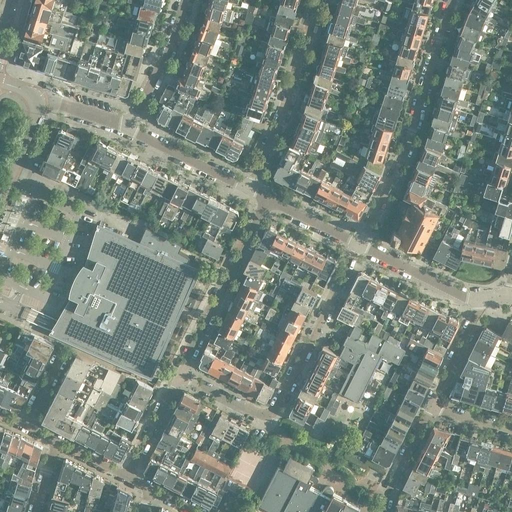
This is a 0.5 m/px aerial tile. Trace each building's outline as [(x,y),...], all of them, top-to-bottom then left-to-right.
[(32,8),(31,13),(31,14),(48,19),(54,21),(61,23),(78,27),(75,37),(74,40),(70,52),(81,55),(86,41),(87,40),(88,39),(93,22),(90,17),(83,15),(80,16),(64,11),(65,10),(67,0),(54,0),(52,6),(36,1),(36,2),(35,2),(34,1),(34,4),(32,8)] [(127,0),(127,2),(129,2),(132,3),(141,5),(157,10),(159,10),(161,5),(162,5),(163,2),(162,0),(127,0)] [(209,3),(209,4),(226,9),(228,1),(237,4),(238,0),(208,0),(208,1),(209,3)] [(279,5),(278,11),(293,16),(294,15),(295,15),(296,12),(295,11),(297,6),(281,1),(276,0),(275,0),(275,4),(279,5)] [(336,9),(336,10),(357,16),(359,10),(364,12),(366,7),(356,4),(342,0),(339,0),(338,4),(337,4),(336,7),(336,9)] [(384,2),(382,10),(386,11),(387,12),(391,1),(385,0),(384,0),(384,1),(384,2)] [(412,8),(428,13),(429,9),(431,9),(432,6),(431,4),(431,3),(421,0),(414,0),(413,4),(409,2),(407,7),(412,8)] [(476,0),(475,1),(490,9),(501,16),(503,12),(492,6),(495,0),(476,0)] [(473,7),(470,12),(489,21),(495,24),(497,21),(487,15),(490,9),(475,1),(475,2),(474,1),(471,6),(473,7)] [(132,3),(129,14),(137,16),(137,17),(138,17),(153,21),(154,21),(157,10),(141,5),(132,3)] [(250,3),(247,13),(252,15),(255,5),(250,3)] [(206,14),(206,15),(222,20),(223,20),(226,9),(209,4),(207,9),(206,10),(205,13),(206,14)] [(406,6),(402,17),(425,23),(426,19),(428,19),(428,16),(428,15),(428,13),(412,8),(407,7),(406,6)] [(333,19),(333,20),(349,25),(352,18),(361,21),(362,17),(357,16),(336,10),(335,14),(333,15),(333,17),(333,19)] [(270,15),(269,20),(271,20),(290,26),(292,22),(293,21),(294,19),(293,18),(293,16),(278,11),(276,17),(270,15)] [(465,23),(465,24),(480,29),(484,31),(485,31),(488,25),(494,28),(495,24),(489,21),(470,12),(467,18),(465,17),(464,22),(465,23)] [(254,15),(247,13),(243,22),(249,24),(251,25),(254,15)] [(28,25),(45,31),(50,32),(52,33),(74,40),(75,37),(78,27),(61,23),(54,21),(48,19),(31,14),(33,15),(32,17),(30,16),(28,25)] [(206,15),(203,26),(219,32),(222,20),(206,15)] [(118,18),(116,24),(134,28),(150,32),(150,33),(153,21),(138,17),(137,17),(136,22),(118,18)] [(402,17),(399,27),(405,29),(422,34),(423,30),(424,29),(425,26),(425,25),(425,23),(402,17)] [(270,23),(267,30),(271,32),(287,36),(289,35),(289,32),(289,31),(290,26),(271,20),(270,23)] [(330,29),(330,30),(346,35),(348,28),(364,33),(365,29),(349,25),(333,20),(332,24),(330,25),(329,27),(330,29)] [(112,23),(104,21),(102,28),(110,30),(112,23)] [(249,24),(243,22),(240,32),(246,34),(249,24)] [(461,33),(460,34),(482,42),(486,32),(484,31),(480,29),(465,24),(463,28),(462,28),(460,32),(461,33),(461,34),(461,33)] [(24,37),(36,41),(49,45),(60,48),(70,52),(74,40),(52,33),(50,32),(45,31),(28,25),(26,30),(24,36),(24,37)] [(219,32),(203,26),(203,27),(201,28),(199,31),(200,32),(199,37),(224,47),(227,48),(229,44),(216,39),(219,32)] [(134,28),(131,39),(144,43),(147,44),(150,32),(134,28)] [(399,29),(396,39),(402,41),(418,46),(420,45),(420,43),(420,41),(421,36),(422,34),(405,29),(405,31),(399,29)] [(327,39),(327,40),(343,45),(345,39),(349,40),(355,42),(356,38),(346,35),(330,30),(328,34),(327,35),(326,38),(327,39)] [(271,32),(268,42),(284,47),(285,42),(287,41),(287,39),(287,38),(287,36),(271,32)] [(380,35),(375,33),(371,43),(377,44),(380,35)] [(458,39),(456,44),(483,54),(485,50),(480,48),(482,42),(460,34),(459,34),(457,39),(458,39)] [(117,36),(114,48),(118,49),(130,52),(141,55),(144,43),(131,39),(117,36)] [(17,54),(16,57),(16,58),(17,59),(17,60),(37,67),(53,72),(56,60),(60,48),(49,45),(36,41),(24,37),(23,40),(19,53),(17,54)] [(224,47),(199,37),(197,42),(195,42),(194,45),(195,47),(210,53),(215,56),(218,49),(223,49),(224,47)] [(497,43),(494,47),(496,48),(499,49),(500,44),(502,39),(498,37),(497,39),(497,43)] [(79,62),(73,78),(74,79),(75,77),(76,79),(80,80),(82,79),(84,80),(84,82),(85,82),(90,64),(97,43),(87,40),(86,41),(81,55),(80,57),(79,60),(79,62)] [(262,51),(265,52),(281,57),(281,56),(282,55),(283,53),(282,51),(284,47),(268,42),(262,40),(261,45),(263,46),(262,51)] [(324,49),(323,51),(340,55),(343,45),(327,40),(325,44),(324,45),(323,48),(324,49)] [(401,45),(399,52),(415,57),(415,56),(417,55),(417,53),(417,51),(418,47),(418,46),(402,41),(401,45)] [(95,85),(96,84),(108,46),(97,43),(90,64),(85,82),(86,80),(88,81),(89,83),(93,84),(95,83),(94,85),(95,85)] [(455,52),(454,53),(470,58),(478,61),(481,54),(456,44),(457,44),(456,45),(454,51),(455,52)] [(114,48),(108,46),(96,84),(106,88),(112,70),(118,49),(114,48)] [(195,47),(190,58),(206,64),(210,53),(195,47)] [(60,48),(56,60),(53,72),(54,72),(54,71),(55,73),(59,74),(64,72),(68,59),(70,52),(60,48)] [(118,49),(112,70),(106,88),(106,89),(107,88),(109,88),(111,86),(112,87),(111,89),(112,90),(113,89),(115,91),(116,90),(117,92),(123,74),(130,52),(118,49)] [(398,56),(396,62),(412,67),(412,66),(413,65),(414,63),(413,61),(414,61),(415,57),(399,52),(390,49),(388,53),(398,56)] [(499,49),(493,59),(497,60),(499,61),(503,51),(503,50),(499,49)] [(321,59),(320,61),(337,66),(339,59),(354,63),(355,59),(340,55),(323,51),(322,55),(321,55),(320,58),(321,59)] [(364,62),(367,52),(362,51),(359,61),(364,62)] [(68,59),(64,72),(66,76),(70,78),(71,76),(73,76),(73,78),(79,62),(79,60),(80,57),(81,55),(70,52),(68,59)] [(123,74),(117,92),(120,93),(119,93),(125,95),(129,93),(133,80),(137,80),(143,56),(141,55),(130,52),(123,74)] [(254,60),(256,60),(262,62),(278,67),(279,63),(280,62),(281,59),(280,58),(281,57),(265,52),(263,57),(256,55),(254,60)] [(452,62),(451,63),(467,68),(469,62),(477,65),(478,61),(470,58),(454,53),(453,57),(451,58),(450,61),(452,62)] [(186,68),(202,75),(206,64),(190,58),(188,63),(187,63),(186,66),(186,68)] [(497,60),(493,59),(491,66),(491,68),(499,70),(502,62),(497,60)] [(262,62),(256,60),(254,65),(260,67),(259,73),(274,78),(275,76),(276,76),(277,73),(276,72),(278,67),(262,62)] [(318,70),(317,71),(333,78),(335,70),(344,72),(345,68),(337,66),(320,61),(319,65),(318,65),(317,68),(318,70)] [(381,68),(393,72),(409,77),(410,73),(411,72),(412,70),(411,68),(412,67),(396,62),(394,68),(390,67),(389,66),(382,64),(381,68)] [(448,68),(447,71),(448,72),(448,73),(464,79),(468,80),(471,70),(467,68),(451,63),(450,67),(448,68)] [(186,68),(182,79),(197,85),(202,75),(186,68)] [(391,77),(390,82),(405,87),(405,86),(407,86),(408,84),(407,82),(408,82),(409,77),(393,72),(381,68),(379,73),(391,77)] [(255,72),(248,69),(246,74),(251,75),(249,81),(256,83),(271,88),(272,87),(273,86),(274,84),(273,83),(273,82),(274,82),(275,78),(274,78),(259,73),(255,72)] [(489,75),(487,80),(493,82),(495,82),(498,72),(490,69),(489,75)] [(314,80),(314,81),(330,88),(331,83),(335,84),(336,83),(341,85),(342,82),(333,78),(317,71),(316,75),(314,76),(313,78),(314,80)] [(445,83),(445,84),(461,89),(464,79),(448,73),(447,78),(445,79),(444,81),(445,83)] [(366,86),(368,80),(360,77),(358,83),(366,86)] [(179,78),(175,87),(182,90),(193,95),(205,99),(209,90),(197,85),(182,79),(179,78)] [(486,86),(484,90),(487,91),(490,92),(493,82),(487,80),(486,84),(486,86)] [(311,90),(311,91),(327,98),(329,92),(338,96),(339,92),(330,88),(314,81),(313,85),(311,86),(310,89),(311,90)] [(382,87),(381,91),(385,93),(403,98),(404,94),(403,94),(404,93),(405,92),(406,90),(405,89),(405,87),(390,82),(388,89),(382,87)] [(271,89),(271,88),(256,83),(254,88),(242,85),(241,89),(252,93),(269,98),(270,95),(269,94),(270,93),(271,93),(272,90),(271,89)] [(168,85),(164,93),(160,101),(163,103),(157,116),(158,119),(166,123),(174,108),(173,108),(174,107),(182,90),(175,87),(169,84),(168,85)] [(442,89),(441,91),(442,93),(442,94),(458,99),(461,89),(445,84),(444,88),(442,89)] [(75,87),(70,100),(75,102),(80,89),(75,87)] [(174,108),(166,123),(172,126),(173,125),(176,127),(184,112),(192,97),(193,95),(182,90),(174,107),(173,108),(174,108)] [(384,96),(382,103),(400,108),(400,107),(401,106),(402,104),(401,103),(403,98),(402,98),(403,98),(385,93),(377,90),(376,94),(384,96)] [(331,105),(333,101),(327,98),(311,91),(310,95),(308,96),(307,99),(308,100),(307,102),(323,109),(325,103),(331,105)] [(209,101),(210,101),(214,103),(218,94),(213,92),(209,101)] [(252,93),(249,103),(265,108),(265,107),(266,107),(267,104),(266,103),(267,103),(269,98),(252,93)] [(439,99),(438,102),(439,103),(439,104),(455,109),(456,104),(466,108),(468,102),(458,99),(442,94),(441,98),(439,99)] [(192,97),(184,112),(176,127),(186,132),(194,117),(188,114),(190,109),(194,102),(193,102),(195,98),(192,97)] [(212,107),(214,103),(210,101),(205,112),(208,114),(212,107)] [(305,110),(304,112),(320,118),(322,112),(332,116),(333,112),(323,109),(307,102),(306,105),(305,106),(304,109),(305,110)] [(239,112),(244,114),(256,118),(262,119),(263,115),(263,114),(264,113),(265,111),(264,109),(265,108),(249,103),(247,109),(245,109),(233,105),(231,111),(238,113),(239,112)] [(369,106),(368,110),(375,112),(396,119),(398,114),(399,113),(400,111),(399,110),(400,108),(382,103),(380,110),(369,106)] [(436,114),(456,121),(458,114),(463,116),(465,112),(455,109),(439,104),(437,108),(436,110),(435,112),(436,114)] [(206,118),(196,138),(206,143),(215,127),(214,127),(213,128),(207,125),(215,108),(212,107),(208,114),(206,118)] [(505,113),(503,118),(511,121),(511,110),(504,108),(499,107),(498,110),(505,113)] [(479,111),(477,116),(476,121),(482,123),(485,113),(479,111)] [(301,122),(317,129),(320,118),(304,112),(303,116),(302,116),(301,119),(301,121),(301,122)] [(375,112),(372,123),(375,124),(393,129),(394,128),(395,125),(395,123),(396,119),(375,112)] [(186,132),(186,133),(196,138),(206,118),(196,113),(194,117),(186,132)] [(433,124),(453,131),(456,121),(436,114),(434,119),(433,120),(432,122),(433,124)] [(234,138),(226,153),(234,157),(237,156),(240,150),(244,152),(251,139),(247,137),(252,127),(255,120),(244,116),(242,122),(235,135),(234,137),(234,138)] [(498,121),(496,127),(511,132),(511,121),(503,118),(498,117),(497,121),(498,121)] [(226,129),(216,147),(220,149),(220,150),(226,153),(234,138),(234,137),(228,134),(234,121),(230,119),(229,123),(226,129)] [(474,127),(473,131),(477,132),(479,133),(482,123),(476,121),(474,127)] [(297,131),(296,133),(317,141),(320,134),(316,133),(318,129),(317,129),(301,122),(299,125),(299,126),(297,127),(296,130),(297,131)] [(375,124),(372,134),(389,140),(391,136),(392,135),(393,132),(392,131),(393,129),(375,124)] [(430,130),(429,132),(430,134),(445,139),(447,134),(452,135),(453,131),(433,124),(431,129),(430,130)] [(58,131),(55,139),(56,139),(70,146),(72,146),(85,152),(87,150),(77,145),(80,137),(75,135),(78,130),(71,128),(69,127),(68,128),(67,129),(66,131),(62,129),(58,131)] [(215,127),(206,143),(212,146),(213,145),(216,147),(226,129),(221,127),(220,130),(215,127)] [(497,132),(495,138),(511,143),(511,132),(496,127),(495,127),(494,131),(497,132)] [(371,138),(368,145),(386,150),(387,149),(388,146),(388,145),(389,140),(372,134),(368,133),(364,132),(363,135),(371,138)] [(293,139),(291,143),(295,145),(301,147),(300,150),(303,152),(309,155),(316,158),(317,158),(318,154),(316,153),(320,143),(317,141),(296,133),(294,134),(293,137),(294,139),(293,139)] [(427,144),(427,145),(432,146),(432,147),(442,150),(445,139),(430,134),(428,139),(427,140),(426,142),(427,144)] [(511,143),(495,138),(492,148),(496,149),(511,154),(511,143)] [(72,146),(70,146),(56,139),(55,140),(54,141),(53,143),(53,145),(51,149),(67,156),(72,146)] [(85,165),(84,169),(81,174),(75,185),(86,191),(89,185),(99,163),(108,146),(98,141),(94,147),(89,157),(85,165)] [(361,143),(360,147),(364,149),(363,154),(365,155),(384,161),(385,157),(384,155),(386,150),(368,145),(361,143)] [(466,151),(468,146),(463,145),(461,144),(456,159),(462,162),(463,161),(466,151)] [(94,147),(89,145),(87,150),(85,152),(81,162),(85,165),(89,157),(94,147)] [(289,145),(285,153),(296,159),(300,150),(293,146),(292,147),(289,145)] [(108,146),(99,163),(106,167),(103,172),(107,174),(109,168),(118,152),(114,150),(114,149),(108,146)] [(422,156),(421,156),(437,163),(440,157),(446,160),(447,155),(425,146),(423,151),(421,152),(420,154),(422,156)] [(51,149),(49,154),(48,155),(47,157),(47,159),(68,168),(72,158),(67,156),(51,149)] [(493,160),(495,160),(511,166),(511,165),(511,164),(511,154),(496,149),(493,160)] [(349,174),(359,180),(375,188),(382,173),(366,165),(364,164),(352,158),(341,152),(337,150),(330,164),(349,174)] [(118,152),(109,168),(107,174),(104,178),(109,181),(114,171),(120,173),(128,156),(122,153),(121,154),(118,152)] [(296,159),(285,153),(284,155),(285,155),(285,157),(284,157),(282,159),(283,161),(282,162),(291,167),(294,160),(295,160),(296,159)] [(352,158),(364,164),(366,165),(382,173),(382,172),(385,164),(384,162),(384,161),(369,157),(367,156),(365,155),(363,154),(361,153),(359,157),(354,155),(352,158)] [(128,156),(120,173),(115,183),(121,186),(116,195),(120,197),(130,177),(138,161),(128,156)] [(417,166),(433,173),(435,168),(457,178),(459,172),(452,169),(437,163),(421,156),(419,161),(417,162),(416,164),(417,166)] [(298,176),(293,185),(295,186),(295,188),(298,189),(299,188),(303,190),(312,174),(319,159),(317,158),(316,158),(311,169),(309,169),(307,172),(301,169),(300,171),(298,176)] [(494,165),(492,171),(508,176),(508,175),(509,175),(510,171),(510,170),(511,166),(495,160),(493,160),(487,158),(485,162),(494,165)] [(75,185),(81,174),(68,168),(47,159),(46,159),(41,170),(43,170),(41,173),(59,181),(61,178),(75,185)] [(138,161),(130,177),(120,197),(116,206),(126,211),(128,208),(140,183),(141,182),(149,166),(138,161)] [(291,167),(282,162),(280,167),(278,167),(275,175),(276,178),(283,181),(283,180),(284,181),(285,182),(287,184),(289,183),(293,185),(298,176),(300,171),(292,167),(291,167)] [(149,166),(141,182),(140,183),(128,208),(126,211),(136,216),(148,192),(150,188),(158,172),(155,171),(155,170),(149,166)] [(412,174),(413,176),(433,185),(435,180),(442,183),(444,178),(433,173),(417,166),(415,172),(413,172),(412,174)] [(488,180),(489,180),(497,183),(497,182),(505,185),(506,185),(507,181),(506,180),(508,176),(492,171),(484,168),(483,172),(487,174),(485,179),(488,180)] [(312,174),(303,190),(305,191),(305,193),(308,194),(309,193),(314,195),(313,196),(314,196),(322,180),(326,171),(321,169),(317,177),(312,174)] [(322,180),(314,196),(315,196),(319,198),(319,200),(321,201),(323,200),(324,201),(332,185),(325,181),(330,173),(326,171),(322,180)] [(158,172),(150,188),(148,192),(152,194),(154,190),(161,194),(161,193),(168,177),(167,175),(165,174),(163,175),(158,172)] [(213,183),(214,175),(202,173),(201,182),(213,183)] [(356,186),(359,180),(349,174),(346,181),(352,184),(356,186)] [(460,174),(456,184),(464,186),(467,176),(460,174)] [(428,196),(433,185),(413,176),(410,181),(408,182),(407,184),(408,186),(416,189),(428,196)] [(168,177),(161,193),(166,195),(164,201),(158,213),(162,215),(171,198),(178,182),(174,180),(173,178),(171,177),(170,178),(168,177)] [(336,177),(332,185),(324,201),(329,203),(329,204),(331,206),(333,205),(334,205),(342,189),(336,186),(340,179),(336,177)] [(222,179),(218,189),(247,201),(252,191),(222,179)] [(356,186),(343,211),(359,219),(367,202),(375,188),(359,180),(356,186)] [(477,191),(484,193),(498,197),(502,196),(500,195),(501,191),(503,192),(503,191),(504,190),(505,187),(505,186),(505,185),(497,182),(497,183),(489,180),(488,180),(486,186),(478,184),(477,185),(466,182),(465,187),(477,191)] [(178,182),(171,198),(181,203),(189,186),(183,183),(182,184),(178,182)] [(89,185),(86,191),(96,196),(97,192),(99,190),(89,185)] [(189,186),(181,203),(185,204),(183,208),(185,209),(181,218),(185,220),(190,211),(191,208),(192,207),(200,191),(189,186)] [(408,186),(404,197),(412,201),(439,214),(441,211),(444,213),(445,212),(447,208),(443,206),(444,204),(435,200),(428,196),(416,189),(408,186)] [(342,189),(334,205),(335,206),(335,208),(338,209),(339,208),(340,208),(339,209),(343,211),(354,189),(351,188),(348,193),(342,189)] [(192,207),(202,212),(210,196),(200,191),(192,207)] [(438,195),(436,199),(438,200),(445,204),(446,201),(447,200),(438,195)] [(216,200),(210,196),(202,212),(201,214),(211,219),(219,202),(216,200)] [(484,200),(482,206),(483,206),(495,210),(505,213),(511,215),(511,198),(509,198),(502,196),(498,197),(499,198),(497,204),(484,200)] [(439,214),(412,201),(410,206),(407,205),(401,218),(403,220),(397,231),(395,230),(391,237),(392,237),(392,238),(393,239),(393,238),(397,239),(396,240),(397,241),(397,240),(398,240),(399,239),(404,242),(403,243),(404,242),(412,246),(411,247),(412,247),(412,246),(422,251),(427,240),(428,240),(428,239),(427,239),(430,233),(431,234),(432,233),(431,232),(433,227),(434,227),(435,226),(434,226),(436,221),(437,221),(438,220),(437,220),(439,214)] [(219,202),(211,219),(221,224),(222,222),(230,206),(224,203),(223,204),(219,202)] [(230,206),(222,222),(221,224),(215,237),(213,241),(219,244),(221,240),(218,238),(223,229),(229,233),(232,227),(233,227),(239,214),(238,211),(230,206)] [(492,218),(490,226),(500,230),(499,232),(504,233),(505,234),(509,235),(509,233),(511,232),(511,230),(510,229),(511,222),(511,215),(505,213),(495,210),(494,214),(488,212),(486,216),(492,218)] [(190,211),(185,220),(189,222),(193,213),(190,211)] [(464,223),(463,223),(470,227),(474,221),(466,217),(464,223)] [(479,223),(474,221),(470,227),(478,229),(479,223)] [(67,323),(62,334),(64,335),(64,336),(64,337),(98,352),(111,357),(150,375),(151,375),(156,365),(161,353),(174,323),(176,319),(190,287),(190,286),(192,283),(194,277),(198,268),(187,263),(190,257),(179,251),(182,244),(147,226),(140,242),(139,242),(135,240),(103,226),(99,225),(87,265),(85,272),(89,274),(88,278),(84,287),(82,290),(77,289),(74,295),(81,298),(71,320),(68,319),(67,323)] [(178,237),(183,239),(187,229),(183,227),(178,237)] [(267,228),(259,243),(255,249),(251,258),(261,264),(266,255),(268,251),(270,248),(278,232),(278,231),(270,227),(267,228)] [(438,249),(434,255),(435,255),(436,256),(436,257),(438,259),(440,258),(444,260),(452,244),(457,236),(460,230),(454,228),(451,233),(453,234),(450,239),(445,236),(443,239),(442,238),(437,249),(438,249)] [(202,236),(207,238),(208,238),(213,241),(215,237),(205,232),(204,232),(202,236)] [(278,232),(270,248),(268,251),(278,255),(279,252),(287,236),(286,236),(285,234),(284,233),(282,234),(278,232)] [(485,243),(481,261),(492,264),(496,246),(490,244),(492,233),(488,232),(485,243)] [(499,232),(496,246),(492,264),(501,266),(503,264),(507,249),(504,248),(504,247),(501,247),(504,233),(499,232)] [(464,239),(460,257),(471,259),(475,241),(469,240),(470,236),(466,234),(465,237),(464,239)] [(287,236),(279,252),(278,255),(288,260),(289,257),(297,241),(293,239),(292,237),(290,236),(288,237),(287,236)] [(457,236),(444,260),(445,261),(446,263),(449,264),(450,263),(456,266),(460,257),(464,239),(457,236)] [(475,241),(471,259),(481,261),(485,243),(479,242),(480,238),(476,237),(475,241)] [(207,238),(202,249),(218,256),(223,246),(219,244),(213,241),(208,238),(207,238)] [(297,241),(289,257),(288,260),(298,265),(299,263),(307,246),(306,246),(306,244),(303,243),(302,244),(297,241)] [(307,246),(299,263),(298,265),(307,270),(309,267),(317,251),(313,249),(312,247),(310,246),(308,247),(307,246)] [(317,251),(309,267),(307,270),(317,275),(327,256),(326,256),(325,254),(323,253),(321,254),(317,251)] [(317,275),(312,285),(310,289),(321,294),(324,288),(321,286),(322,286),(318,284),(320,281),(319,281),(321,277),(322,275),(325,277),(326,277),(328,278),(336,263),(335,259),(327,255),(327,256),(317,275)] [(245,270),(249,271),(261,277),(266,266),(265,266),(261,264),(251,258),(245,270)] [(270,270),(281,275),(282,271),(278,269),(273,266),(272,266),(270,270)] [(249,271),(244,281),(258,288),(263,278),(261,277),(249,271)] [(352,289),(349,293),(344,304),(353,309),(355,305),(361,294),(370,276),(362,272),(358,273),(351,288),(352,289)] [(281,275),(276,285),(280,287),(285,277),(284,277),(281,275)] [(291,280),(300,284),(302,280),(293,275),(291,280)] [(370,277),(370,276),(361,294),(360,296),(363,298),(365,294),(371,297),(379,282),(378,281),(377,280),(375,279),(374,279),(370,277)] [(315,306),(321,294),(310,289),(303,285),(302,286),(285,277),(280,287),(280,288),(297,297),(311,304),(315,306)] [(300,284),(303,285),(310,289),(312,285),(303,280),(302,280),(300,284)] [(244,281),(239,291),(254,299),(258,301),(260,296),(256,294),(259,288),(258,288),(244,281)] [(379,282),(371,297),(382,302),(389,287),(388,286),(387,285),(385,284),(384,284),(379,282)] [(280,287),(276,285),(271,295),(275,297),(280,288),(280,287)] [(382,302),(379,307),(384,309),(381,317),(382,317),(385,319),(389,312),(399,292),(394,289),(394,288),(392,287),(391,287),(389,287),(382,302)] [(285,291),(280,289),(275,298),(280,300),(285,291)] [(239,291),(234,301),(249,308),(251,303),(261,308),(263,304),(258,301),(254,299),(239,291)] [(409,296),(399,291),(399,292),(389,312),(395,315),(391,323),(395,326),(398,319),(398,317),(399,318),(409,296)] [(398,317),(398,319),(408,324),(410,321),(419,302),(414,299),(414,298),(409,296),(399,318),(398,317)] [(297,297),(292,306),(306,314),(311,304),(297,297)] [(234,301),(229,311),(244,318),(257,325),(260,327),(262,322),(246,314),(249,308),(234,301)] [(419,302),(410,321),(420,326),(429,307),(424,304),(424,303),(422,302),(421,303),(419,302)] [(338,316),(339,316),(355,324),(358,325),(364,314),(363,314),(353,309),(344,304),(343,306),(341,307),(340,309),(341,310),(338,316)] [(355,305),(353,309),(363,314),(365,310),(355,305)] [(291,306),(287,316),(301,323),(306,314),(292,306),(292,307),(291,306)] [(429,307),(420,326),(429,331),(430,331),(439,312),(434,309),(434,308),(432,307),(431,307),(429,307)] [(270,308),(265,317),(271,320),(275,311),(270,308)] [(375,315),(365,310),(363,314),(364,314),(373,319),(375,315)] [(229,311),(224,320),(239,328),(244,318),(229,311)] [(441,313),(439,312),(430,331),(440,335),(440,334),(441,332),(449,316),(449,317),(444,314),(444,313),(442,312),(441,313)] [(278,324),(282,326),(296,333),(301,323),(287,316),(283,314),(278,324)] [(451,339),(459,323),(458,320),(449,316),(441,332),(440,334),(451,339)] [(239,328),(224,320),(219,330),(234,337),(234,338),(239,328)] [(511,321),(509,320),(502,335),(501,336),(503,337),(511,341),(511,321)] [(378,335),(383,324),(378,322),(373,333),(378,335)] [(342,350),(339,355),(343,357),(345,358),(349,360),(354,363),(352,367),(344,382),(342,385),(339,391),(339,392),(340,392),(344,394),(345,394),(359,401),(382,355),(384,356),(397,362),(398,363),(399,363),(401,358),(406,349),(398,345),(387,340),(378,335),(373,333),(369,341),(367,340),(365,341),(358,337),(363,328),(358,325),(355,324),(352,329),(351,329),(348,334),(347,336),(346,335),(343,342),(344,342),(343,343),(340,349),(342,350)] [(269,332),(277,336),(291,343),(296,333),(282,326),(279,332),(271,328),(269,332)] [(483,328),(479,336),(495,343),(498,337),(502,339),(503,337),(501,336),(502,335),(486,327),(483,328)] [(18,336),(31,342),(35,344),(51,351),(55,343),(31,333),(22,328),(21,331),(18,336)] [(381,329),(378,335),(387,340),(390,333),(381,329)] [(219,330),(214,340),(214,341),(217,343),(227,348),(230,349),(235,351),(238,353),(240,349),(235,345),(231,343),(234,337),(219,330)] [(275,340),(272,346),(286,353),(291,343),(277,336),(269,332),(267,336),(275,340)] [(403,335),(398,345),(406,349),(423,357),(428,347),(423,344),(419,342),(413,339),(409,337),(403,335)] [(479,336),(474,346),(490,353),(495,343),(479,336)] [(208,344),(204,350),(201,357),(202,358),(199,363),(201,366),(208,369),(215,356),(210,353),(212,348),(214,348),(217,343),(214,341),(214,340),(210,338),(210,339),(208,343),(207,343),(208,344)] [(426,338),(423,344),(428,347),(433,349),(436,343),(426,338)] [(31,342),(27,350),(46,359),(51,351),(35,344),(31,342)] [(445,351),(446,348),(436,343),(433,349),(443,354),(445,351)] [(19,346),(15,344),(11,351),(15,353),(19,346)] [(272,346),(269,351),(261,347),(259,351),(267,355),(269,356),(281,362),(286,353),(272,346)] [(474,346),(469,356),(484,364),(490,353),(474,346)] [(318,356),(317,357),(333,364),(338,354),(323,347),(320,351),(319,352),(317,354),(318,356)] [(428,347),(423,357),(438,365),(443,354),(433,349),(428,347)] [(0,362),(3,364),(9,352),(0,348),(0,362)] [(29,355),(27,358),(43,366),(46,359),(27,350),(23,348),(21,351),(29,355)] [(215,356),(208,369),(217,374),(230,349),(227,348),(223,355),(222,354),(220,358),(215,355),(215,356)] [(230,349),(217,374),(227,379),(234,365),(229,362),(235,351),(230,349)] [(410,351),(406,349),(401,358),(406,360),(410,351)] [(109,368),(76,353),(67,372),(83,380),(100,388),(109,368)] [(246,357),(262,365),(273,371),(276,373),(276,372),(281,363),(269,356),(267,355),(265,359),(259,356),(259,358),(253,355),(252,357),(248,355),(246,357)] [(415,365),(419,367),(433,374),(438,365),(423,357),(420,356),(415,365)] [(469,356),(450,394),(453,398),(458,399),(462,397),(481,403),(486,387),(485,386),(489,374),(491,368),(484,364),(469,356)] [(313,365),(313,366),(328,374),(333,377),(338,367),(333,364),(317,357),(316,360),(314,361),(313,364),(313,365)] [(14,362),(23,366),(39,374),(43,366),(27,358),(25,362),(21,360),(20,360),(16,358),(14,362)] [(345,358),(344,360),(348,362),(346,364),(352,367),(354,363),(349,360),(345,358)] [(406,360),(401,358),(397,367),(401,370),(406,360)] [(234,365),(227,379),(237,384),(244,370),(248,362),(243,360),(239,367),(234,365)] [(16,369),(21,371),(19,374),(24,377),(34,382),(39,374),(23,366),(14,362),(12,366),(16,368),(16,369)] [(241,389),(243,388),(246,390),(254,375),(257,368),(254,366),(250,373),(244,370),(237,384),(238,385),(238,387),(241,389)] [(308,375),(308,376),(324,383),(328,374),(313,366),(311,370),(309,371),(308,373),(308,375)] [(254,375),(246,390),(257,395),(264,381),(264,380),(259,378),(263,369),(258,367),(257,368),(254,375)] [(401,370),(397,367),(392,377),(396,379),(401,370)] [(413,370),(411,374),(429,383),(433,374),(419,367),(417,372),(413,370)] [(121,373),(109,368),(100,388),(103,389),(111,393),(112,393),(117,383),(121,373)] [(264,381),(257,395),(264,399),(267,398),(270,393),(271,393),(277,381),(278,380),(277,380),(280,375),(280,376),(280,375),(280,374),(276,372),(276,373),(273,371),(271,377),(272,378),(269,384),(264,381)] [(67,372),(64,379),(79,387),(83,380),(67,372)] [(126,376),(121,373),(117,383),(121,385),(123,382),(126,376)] [(412,381),(410,386),(424,393),(429,383),(411,374),(409,379),(412,381)] [(486,387),(481,403),(491,406),(496,390),(490,388),(491,383),(494,376),(489,374),(485,386),(486,387)] [(304,384),(303,385),(319,393),(324,383),(308,376),(306,380),(304,380),(303,383),(304,384)] [(511,411),(511,376),(507,392),(502,408),(511,411)] [(24,377),(20,386),(11,406),(19,409),(21,408),(34,382),(24,377)] [(396,379),(392,377),(387,386),(392,389),(396,379)] [(79,387),(64,379),(59,388),(75,396),(79,387)] [(134,386),(132,390),(148,398),(153,387),(135,379),(133,385),(134,386)] [(75,396),(92,404),(94,406),(103,389),(100,388),(83,380),(79,387),(75,396)] [(377,391),(381,383),(376,380),(372,388),(377,391)] [(121,385),(117,383),(112,393),(116,395),(121,385)] [(7,387),(1,402),(11,406),(20,386),(15,384),(13,389),(7,387)] [(299,394),(298,394),(314,402),(319,393),(303,385),(301,389),(300,390),(298,392),(299,394)] [(392,389),(387,386),(383,396),(387,398),(392,389)] [(409,386),(405,395),(419,402),(424,393),(410,386),(409,386)] [(59,388),(43,420),(75,436),(82,422),(91,405),(92,404),(75,396),(59,388)] [(110,396),(111,393),(103,389),(94,406),(98,409),(97,412),(99,413),(101,414),(107,402),(110,396)] [(339,391),(336,389),(335,389),(330,399),(334,401),(339,391)] [(125,395),(123,398),(143,408),(148,398),(132,390),(129,397),(125,395)] [(496,390),(491,406),(502,409),(502,408),(507,392),(507,393),(496,390)] [(403,399),(400,404),(415,412),(419,402),(405,395),(399,392),(397,396),(403,399)] [(184,393),(179,402),(199,412),(201,408),(202,408),(205,402),(187,393),(184,393)] [(294,403),(294,404),(309,412),(314,402),(298,394),(296,398),(295,399),(294,402),(294,403)] [(387,398),(383,396),(378,405),(382,408),(387,398)] [(123,398),(118,408),(122,409),(138,417),(143,408),(123,398)] [(334,401),(330,399),(325,408),(329,410),(334,401)] [(340,402),(337,401),(336,400),(329,413),(334,415),(335,413),(340,402)] [(116,421),(117,420),(122,409),(118,408),(107,402),(101,414),(109,418),(116,421)] [(200,412),(199,412),(179,402),(175,410),(190,418),(196,421),(200,412)] [(309,412),(294,404),(292,408),(290,408),(289,411),(290,414),(304,422),(309,412)] [(400,404),(395,414),(410,421),(415,412),(400,404)] [(211,418),(217,408),(211,405),(205,415),(207,416),(211,418)] [(382,408),(378,405),(373,415),(378,417),(382,408)] [(325,420),(329,410),(325,408),(320,417),(325,420)] [(117,420),(130,426),(133,427),(138,417),(122,409),(117,420)] [(82,422),(75,436),(85,441),(92,427),(95,422),(97,417),(99,413),(97,412),(94,410),(87,424),(82,422)] [(190,418),(175,410),(171,418),(191,429),(194,425),(187,422),(190,418)] [(391,412),(386,422),(390,424),(405,431),(410,421),(395,414),(391,412)] [(220,415),(213,429),(211,433),(209,436),(214,439),(209,448),(214,451),(221,438),(230,420),(226,418),(227,417),(221,414),(221,415),(220,415)] [(203,425),(204,425),(207,427),(212,418),(211,418),(207,416),(203,425)] [(318,416),(313,426),(320,430),(322,426),(325,420),(320,417),(318,416)] [(171,418),(166,426),(181,434),(183,430),(189,433),(191,429),(171,418)] [(236,423),(236,421),(231,419),(230,420),(221,438),(227,441),(220,454),(224,456),(225,454),(230,443),(239,425),(236,423)] [(95,422),(92,427),(85,441),(94,446),(102,432),(104,426),(95,422)] [(249,430),(245,428),(246,427),(241,424),(240,425),(239,425),(230,443),(237,446),(234,451),(234,450),(231,454),(230,456),(225,454),(224,456),(233,461),(239,449),(249,430)] [(368,424),(363,434),(370,437),(372,432),(369,431),(372,426),(368,424)] [(390,424),(386,433),(400,440),(405,431),(390,424)] [(166,426),(162,434),(188,447),(190,443),(179,438),(181,434),(166,426)] [(434,426),(429,435),(443,443),(445,443),(447,438),(452,440),(452,439),(454,433),(438,428),(434,426)] [(5,429),(0,445),(0,447),(3,449),(1,457),(0,457),(0,466),(1,467),(7,450),(14,433),(5,429)] [(102,432),(94,446),(103,451),(113,431),(109,429),(108,431),(107,430),(106,434),(102,432)] [(113,431),(103,451),(112,455),(119,441),(122,436),(113,431)] [(14,433),(7,450),(1,467),(5,469),(12,452),(16,453),(22,436),(14,433)] [(386,433),(381,442),(395,450),(400,440),(386,433)] [(456,449),(455,451),(452,463),(457,464),(460,453),(466,454),(471,438),(454,433),(452,439),(452,440),(457,443),(456,449)] [(162,434),(158,443),(160,445),(167,448),(173,451),(175,446),(185,452),(188,447),(162,434)] [(356,448),(373,457),(386,464),(389,462),(395,450),(381,442),(370,437),(363,434),(357,446),(356,448)] [(429,435),(424,445),(439,453),(447,457),(452,459),(453,456),(441,450),(444,444),(445,443),(443,443),(429,435)] [(22,436),(16,453),(21,456),(27,439),(22,436)] [(119,441),(112,455),(120,459),(123,458),(132,441),(122,436),(119,441)] [(471,438),(466,454),(463,463),(466,464),(467,461),(475,464),(482,441),(471,438)] [(27,439),(21,456),(26,458),(17,475),(21,477),(29,461),(29,460),(35,443),(27,439)] [(452,440),(449,446),(456,449),(457,443),(452,440)] [(475,464),(473,469),(478,470),(480,465),(485,466),(487,461),(492,445),(492,444),(491,444),(491,442),(487,441),(486,442),(482,441),(475,464)] [(35,443),(29,460),(29,461),(29,462),(21,477),(32,482),(34,477),(28,475),(31,468),(36,470),(38,465),(43,447),(35,443)] [(145,472),(153,476),(160,462),(165,451),(167,448),(160,445),(158,444),(144,469),(145,472)] [(424,445),(420,455),(434,462),(439,453),(424,445)] [(502,448),(492,445),(487,461),(485,466),(483,473),(487,474),(489,468),(490,468),(492,463),(497,464),(502,448)] [(210,469),(221,475),(225,477),(231,465),(207,453),(197,447),(191,460),(200,464),(205,467),(210,469)] [(209,448),(207,453),(231,465),(233,461),(224,456),(220,454),(214,451),(209,448)] [(511,450),(502,448),(497,464),(496,470),(494,476),(498,477),(500,471),(501,471),(503,466),(508,467),(511,452),(511,450)] [(165,451),(160,462),(153,476),(162,481),(170,466),(164,463),(169,453),(165,451)] [(312,472),(315,467),(290,454),(283,468),(279,465),(276,470),(259,503),(275,511),(357,511),(360,508),(333,494),(333,493),(333,492),(333,490),(332,488),(331,487),(329,486),(327,486),(326,487),(325,488),(324,489),(322,492),(309,486),(313,479),(315,480),(316,480),(317,480),(318,479),(319,477),(318,476),(317,474),(312,472)] [(420,455),(415,464),(429,472),(439,476),(441,473),(431,469),(434,462),(420,455)] [(179,471),(172,486),(181,490),(188,476),(183,473),(190,459),(186,457),(183,463),(180,470),(179,471)] [(449,470),(452,459),(447,457),(444,467),(449,470)] [(64,460),(59,478),(53,496),(65,499),(68,486),(70,482),(75,463),(66,459),(64,460)] [(170,466),(162,481),(172,486),(180,470),(183,463),(179,461),(175,469),(170,466)] [(75,463),(70,482),(68,486),(72,487),(73,483),(80,485),(85,468),(75,463)] [(188,476),(181,490),(191,495),(198,481),(205,467),(200,464),(193,478),(188,476)] [(415,464),(410,474),(421,480),(424,481),(425,481),(428,475),(437,480),(439,476),(429,472),(415,464)] [(198,481),(191,495),(201,501),(208,486),(210,482),(205,479),(210,469),(205,467),(198,481)] [(80,485),(79,487),(75,502),(79,503),(84,488),(89,490),(94,473),(85,468),(80,485)] [(14,484),(12,490),(29,495),(32,484),(32,482),(21,477),(17,475),(13,473),(10,483),(14,484)] [(89,490),(89,491),(85,505),(86,506),(91,507),(96,509),(100,495),(103,485),(105,479),(94,473),(89,490)] [(410,474),(404,487),(406,489),(415,493),(414,495),(418,497),(421,498),(424,492),(417,489),(421,480),(410,474)] [(216,493),(217,491),(218,489),(219,489),(225,477),(221,475),(214,489),(208,486),(201,501),(210,506),(217,493),(216,493)] [(116,490),(115,495),(129,499),(131,498),(132,495),(131,493),(131,492),(105,479),(103,485),(110,487),(109,488),(116,490)] [(456,485),(455,490),(466,493),(467,488),(456,485)] [(6,499),(9,500),(26,505),(29,495),(12,490),(11,496),(7,495),(6,499)] [(217,493),(210,506),(216,509),(217,508),(216,507),(222,496),(217,493)] [(108,502),(112,504),(126,508),(126,507),(129,507),(130,504),(128,502),(129,499),(115,495),(110,494),(108,502)] [(365,497),(360,495),(357,501),(362,504),(365,497)] [(70,501),(53,496),(50,506),(67,511),(70,501)] [(399,496),(394,511),(405,511),(409,499),(407,498),(401,497),(399,496)] [(429,509),(428,511),(440,511),(443,499),(439,498),(435,510),(429,509)] [(23,511),(26,505),(9,500),(6,499),(3,510),(6,511),(11,511),(23,511)] [(409,499),(405,511),(416,511),(417,508),(412,506),(414,500),(409,499)] [(419,501),(417,508),(416,511),(428,511),(429,509),(430,504),(419,501)] [(111,508),(110,511),(126,511),(126,510),(126,508),(112,504),(108,502),(106,502),(105,506),(111,508)] [(441,511),(440,511),(451,511),(454,503),(449,502),(446,511),(441,511)]
